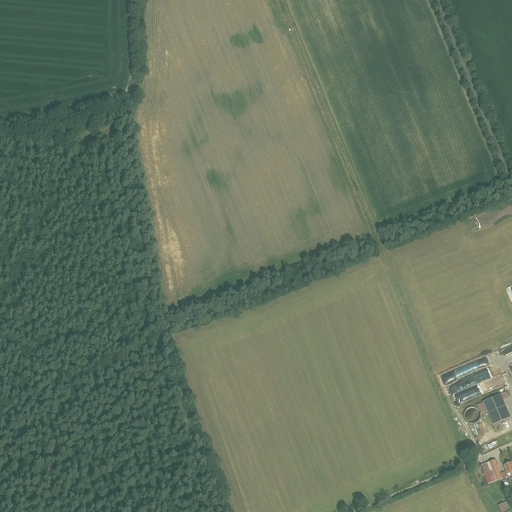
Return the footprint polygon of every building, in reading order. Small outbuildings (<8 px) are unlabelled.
[(501,396),(503,402),(509,399),(506,393),(501,396)] [(503,402),(501,396),(483,403),(487,413),(492,426),(510,418),(503,402)] [(487,413),(483,403),(476,406),(480,416),(487,413)] [(479,413),(477,410),(474,409),(471,408),(468,409),(466,411),(465,414),(464,417),(465,420),(467,422),(470,424),(473,424),(476,423),(478,421),(480,418),(480,416),(479,413)] [(488,449),(498,445),(496,441),(487,445),(488,449)] [(502,480),(495,461),(487,464),(490,473),(482,475),(487,485),(502,480)] [(511,462),(503,466),(506,475),(511,472),(511,462)] [(507,502),(497,506),(499,511),(505,511),(511,510),(507,502)]
